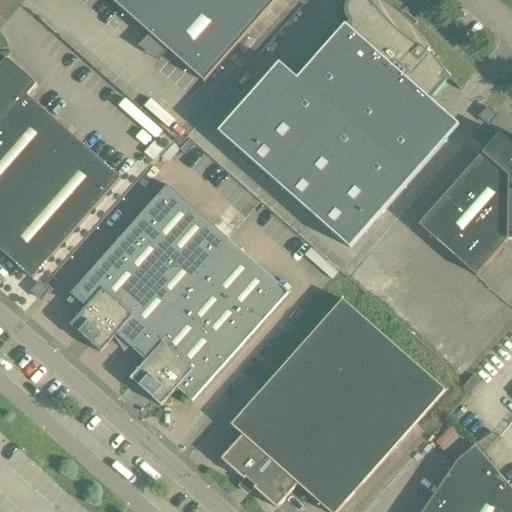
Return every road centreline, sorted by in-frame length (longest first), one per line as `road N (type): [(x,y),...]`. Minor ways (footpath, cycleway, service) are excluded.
road 1 (unclassified): [(215,511),(0,324)]
road 2 (unknown): [(511,355),(456,434),(385,511)]
road 3 (unclassified): [(0,383),(145,511)]
